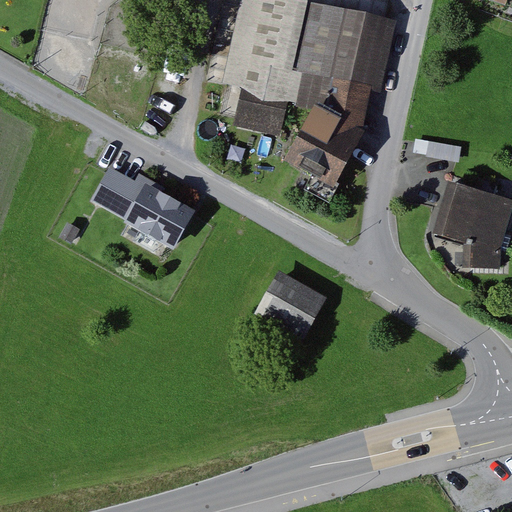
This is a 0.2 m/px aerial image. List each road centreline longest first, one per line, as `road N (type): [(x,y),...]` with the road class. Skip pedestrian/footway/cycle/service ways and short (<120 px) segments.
road 1 (residential): [(381,278),(0,65)]
road 2 (residential): [(510,417),(142,511)]
road 3 (residential): [(381,278),(377,198),(428,0)]
road 4 (residential): [(510,417),(495,365),(472,335),(381,278)]
